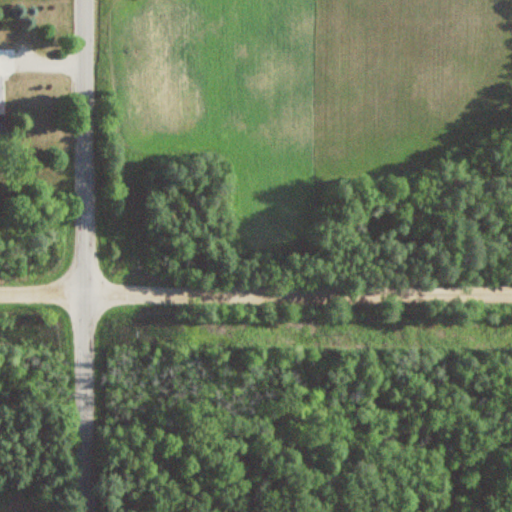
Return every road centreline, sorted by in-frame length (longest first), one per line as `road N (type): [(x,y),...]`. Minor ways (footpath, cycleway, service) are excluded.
road 1 (residential): [(76,511),(74,0)]
road 2 (residential): [(511,267),(0,268)]
